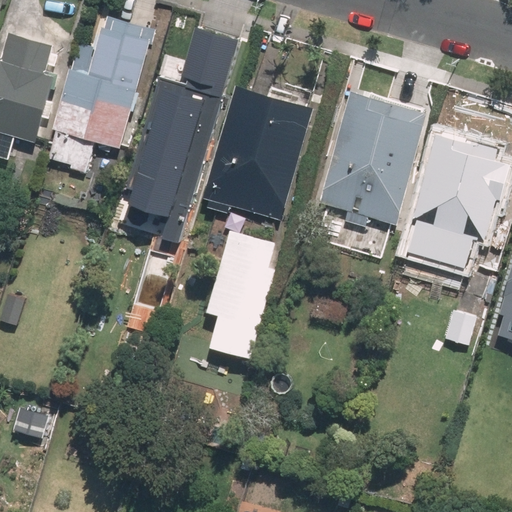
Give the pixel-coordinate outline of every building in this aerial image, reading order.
[(160,33),(111,22),(106,45),(81,39),(47,176),(74,183),(78,164),(96,169),(103,139),(132,146),(160,33)] [(58,41),(18,32),(13,54),(0,50),(0,148),(4,149),(9,128),(43,136),(60,68),(52,66),(58,41)] [(240,65),(177,48),(145,170),(194,183),(208,130),(222,133),(240,65)] [(329,101),(248,78),(214,193),(296,216),(329,101)] [(403,217),(434,114),(363,92),(331,196),(403,217)] [(511,175),(511,147),(447,131),(417,248),(474,262),(483,229),(498,232),(511,175)] [(285,237),(236,225),(213,310),(232,315),(224,346),(267,357),(292,264),(278,261),(285,237)] [(480,314),(457,308),(449,338),(472,344),(480,314)] [(55,415),(24,407),(18,430),(49,438),(55,415)]
